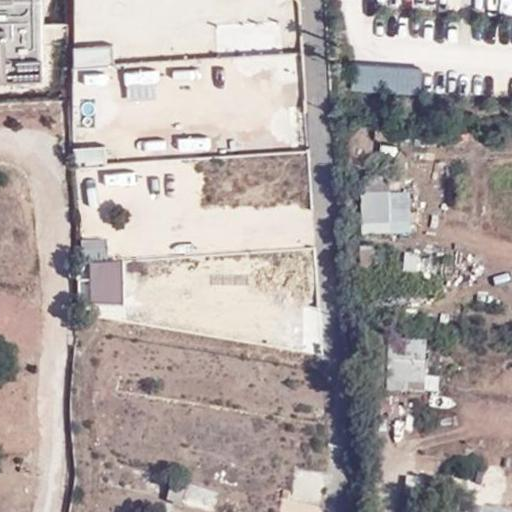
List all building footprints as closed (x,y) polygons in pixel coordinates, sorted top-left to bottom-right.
[(0,0),(0,80),(38,79),(38,0),(0,0)] [(360,196),(360,238),(412,238),(412,196),(360,196)] [(405,255),(401,274),(429,280),(433,261),(405,255)] [(427,342),(391,341),(388,390),(424,393),(427,342)] [(408,474),(442,478),(444,466),(410,461),(408,474)] [(163,501),(170,482),(136,471),(129,490),(163,501)] [(190,486),(184,508),(198,511),(213,511),(219,495),(190,486)]
